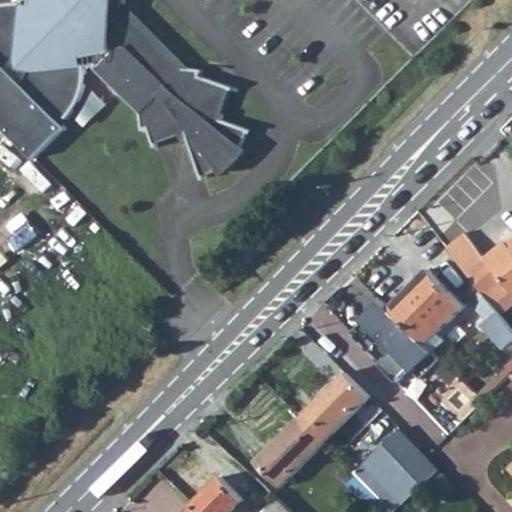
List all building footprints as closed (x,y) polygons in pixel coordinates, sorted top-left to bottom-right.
[(0,126),(35,162),(66,132),(61,128),(65,125),(69,121),(72,116),(75,112),(78,107),(81,102),(82,98),(83,97),(85,92),(86,86),(87,81),(88,75),(88,71),(96,71),(144,119),(142,132),(148,132),(151,150),(182,137),(201,180),(204,178),(210,175),(215,172),(217,171),(221,175),(224,173),(229,169),(233,165),(234,165),(239,160),(243,154),(238,150),(241,145),(244,140),(247,135),(247,133),(219,123),(230,91),(201,80),(200,74),(187,76),(123,11),(124,5),(124,0),(24,0),(24,7),(19,8),(13,8),(8,10),(2,11),(0,11),(0,126)] [(467,231),(449,245),(484,292),(501,314),(510,307),(503,298),(511,291),(511,245),(511,246),(508,241),(506,238),(485,254),(467,231)] [(432,270),(392,308),(428,345),(467,308),(432,270)] [(498,334),(510,325),(501,314),(484,292),(472,301),(498,334)] [(428,345),(392,308),(377,294),(354,316),(360,322),(350,330),(393,378),(428,345)] [(347,371),(302,416),(327,442),(372,397),(347,371)] [(282,486),(327,442),(302,416),(258,461),(282,486)] [(401,430),(358,474),(395,511),(439,468),(401,430)] [(375,511),(396,511),(395,511),(358,474),(357,472),(346,482),(375,511)] [(222,476),(195,503),(204,511),(232,511),(245,499),(222,476)] [(292,511),(280,500),(269,511),(292,511)] [(204,511),(195,503),(185,511),(204,511)]
